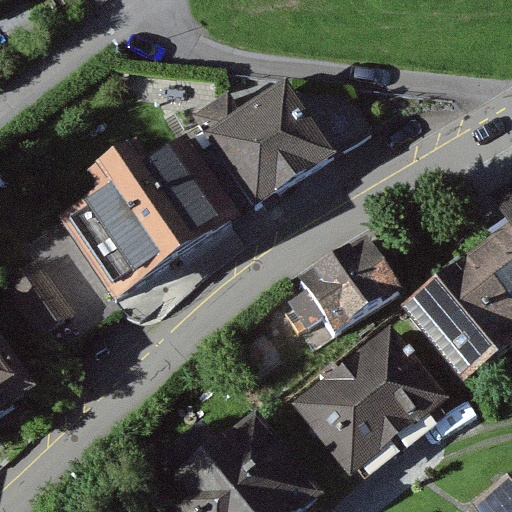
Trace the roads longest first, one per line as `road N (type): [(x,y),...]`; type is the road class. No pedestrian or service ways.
road 1 (residential): [(3,511),(234,305),(511,127)]
road 2 (residential): [(511,101),(471,86),(203,49),(138,3)]
road 3 (residential): [(0,118),(138,3)]
